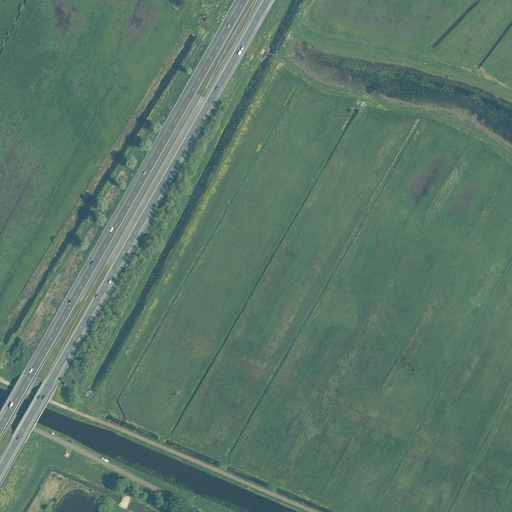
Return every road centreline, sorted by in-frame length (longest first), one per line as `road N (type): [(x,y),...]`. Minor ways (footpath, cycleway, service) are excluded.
road 1 (motorway): [(0,470),(267,0)]
road 2 (motorway): [(244,0),(0,429)]
road 3 (track): [(0,380),(313,511)]
road 4 (unclassified): [(198,511),(0,416)]
